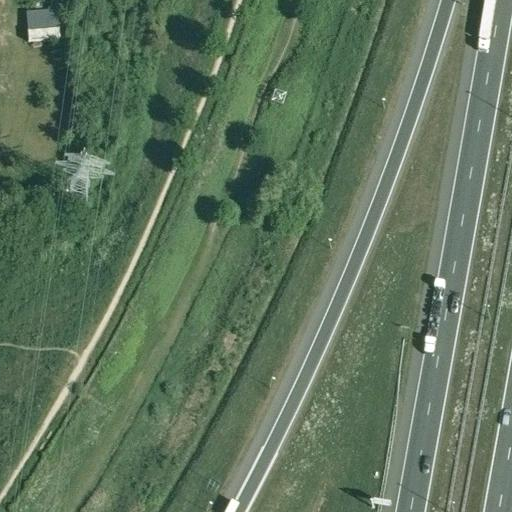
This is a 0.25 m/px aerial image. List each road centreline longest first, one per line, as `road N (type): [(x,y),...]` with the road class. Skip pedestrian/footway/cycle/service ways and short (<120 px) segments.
road 1 (motorway): [(451,0),(353,274),(239,511)]
road 2 (motorway): [(498,0),(410,511)]
